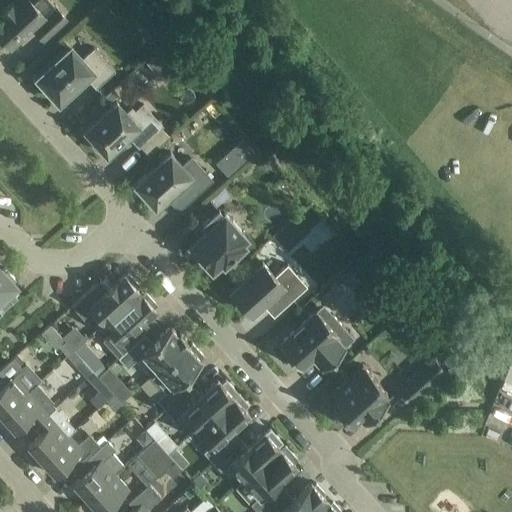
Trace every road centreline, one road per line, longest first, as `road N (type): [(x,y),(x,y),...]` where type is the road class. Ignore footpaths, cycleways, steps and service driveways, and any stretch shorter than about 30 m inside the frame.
road 1 (residential): [(370,511),(322,445),(122,225)]
road 2 (residential): [(122,225),(114,203),(0,76)]
road 3 (residential): [(122,225),(70,265),(32,256),(0,220)]
